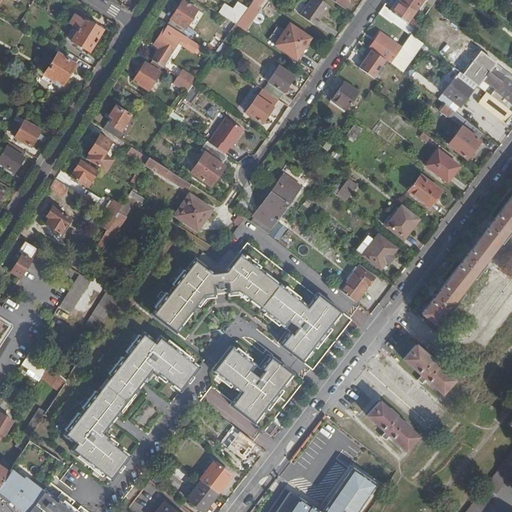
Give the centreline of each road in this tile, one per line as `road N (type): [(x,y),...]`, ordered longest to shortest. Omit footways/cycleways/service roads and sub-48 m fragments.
road 1 (residential): [(234,511),(511,151)]
road 2 (unknown): [(319,386),(258,338),(234,338),(119,498),(105,499),(74,475)]
road 3 (residential): [(136,25),(0,239)]
road 4 (residential): [(246,173),(261,163),(375,0)]
